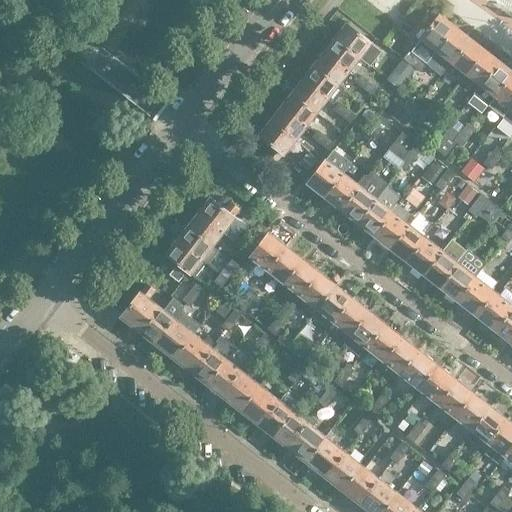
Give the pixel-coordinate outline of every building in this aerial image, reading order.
[(436,52),(455,27),(439,15),(420,40),(436,52)] [(370,43),(346,25),(344,28),(341,28),(336,34),(337,37),(335,39),(359,58),(365,51),(370,44),(370,43)] [(450,63),(470,39),(455,27),(436,52),(450,63)] [(359,58),(335,39),(328,49),(326,47),(323,52),(348,71),(359,58)] [(465,75),(484,50),(470,39),(450,63),(465,75)] [(379,51),(370,44),(365,51),(374,58),(379,51)] [(480,86),(499,62),(484,50),(465,75),(480,86)] [(348,71),(323,52),(319,56),(321,57),(314,67),(338,85),(348,71)] [(411,64),(417,57),(410,52),(404,59),(411,64)] [(426,65),(417,57),(411,64),(421,71),(426,65)] [(494,98),(511,75),(511,71),(499,62),(480,86),(494,98)] [(338,85),(314,67),(306,76),(305,75),(301,79),(327,99),(338,85)] [(509,109),(511,105),(511,75),(494,98),(509,109)] [(363,89),(369,82),(361,76),(355,82),(363,89)] [(327,99),(301,79),(298,84),(299,85),(292,94),(316,113),(327,99)] [(372,95),(377,88),(369,82),(363,89),(372,95)] [(316,113),(292,94),(285,104),(283,102),(280,107),(305,127),(316,113)] [(440,114),(445,108),(438,102),(433,109),(440,114)] [(342,116),(347,110),(339,103),(334,110),(342,116)] [(305,127),(280,107),(276,111),(278,112),(271,122),(295,140),(305,127)] [(433,124),(440,114),(433,109),(426,118),(433,124)] [(350,123),(355,116),(347,110),(342,116),(350,123)] [(383,131),(390,122),(383,116),(376,125),(383,131)] [(283,155),(295,140),(271,122),(269,124),(266,124),(262,130),(262,133),(259,136),(274,148),(268,155),(276,162),(283,154),(283,155)] [(376,139),(383,131),(376,125),(370,133),(376,139)] [(470,138),(475,131),(467,125),(462,132),(470,138)] [(320,144),(326,137),(318,131),(312,137),(320,144)] [(462,147),(470,138),(462,132),(455,141),(462,147)] [(329,150),(334,143),(326,137),(320,144),(329,150)] [(416,157),(423,148),(416,142),(409,151),(416,157)] [(498,160),(504,153),(497,148),(491,155),(498,160)] [(409,165),(416,157),(409,151),(403,159),(409,165)] [(491,170),(498,160),(491,155),(484,164),(491,170)] [(307,171),(313,163),(306,157),(299,165),(307,171)] [(325,198),(343,174),(328,163),(309,185),(315,190),(315,193),(320,197),(323,196),(325,198)] [(449,183),(456,174),(449,168),(442,177),(449,183)] [(350,194),(356,185),(343,174),(325,198),(341,211),(353,196),(350,194)] [(443,191),(449,183),(442,177),(436,185),(443,191)] [(358,224),(376,200),(356,185),(350,194),(353,196),(341,211),(358,224)] [(482,208),(489,199),(482,194),(475,203),(482,208)] [(233,217),(239,209),(231,202),(224,210),(210,199),(200,212),(199,210),(196,214),(207,223),(221,234),(234,217),(233,217)] [(383,220),(390,211),(376,200),(358,224),(374,236),(386,222),(383,220)] [(475,217),(482,208),(475,203),(469,211),(475,217)] [(391,249),(409,226),(390,211),(383,220),(386,222),(374,236),(391,249)] [(221,234),(207,223),(196,214),(193,218),(194,219),(187,229),(211,247),(221,234)] [(416,246),(423,237),(409,226),(391,249),(407,262),(419,248),(416,246)] [(211,247),(187,229),(180,238),(178,237),(175,241),(200,261),(211,247)] [(508,243),(511,238),(511,232),(508,229),(502,237),(508,243)] [(268,270),(285,248),(283,246),(283,243),(278,240),(275,240),(270,235),(252,259),(268,270)] [(424,275),(442,252),(423,237),(416,246),(419,248),(407,262),(424,275)] [(200,261),(175,241),(172,245),(174,246),(166,256),(190,274),(200,261)] [(290,275),(302,261),(285,248),(268,270),(281,281),(288,272),(290,275)] [(449,271),(456,263),(442,252),(424,275),(441,288),(452,274),(449,271)] [(301,296),(318,274),(302,261),(290,275),(288,272),(281,281),(301,296)] [(457,301),(475,278),(456,263),(449,271),(452,274),(441,288),(457,301)] [(324,300),(335,287),(318,274),(301,296),(314,307),(321,298),(324,300)] [(511,310),(511,306),(497,295),(475,278),(457,301),(464,307),(464,309),(469,313),(472,313),(481,320),(481,323),(486,326),(489,326),(496,331),(511,310)] [(197,298),(203,290),(196,284),(190,292),(197,298)] [(160,309),(147,299),(154,290),(148,285),(140,294),(140,293),(121,317),(141,333),(160,309)] [(334,322),(351,299),(335,287),(324,300),(321,298),(314,307),(334,322)] [(251,303),(257,295),(251,290),(244,298),(251,303)] [(190,306),(197,298),(190,292),(184,300),(190,306)] [(244,312),(251,303),(244,298),(237,307),(244,312)] [(357,326),(368,312),(351,299),(334,322),(347,333),(354,324),(357,326)] [(159,338),(173,320),(160,309),(141,333),(157,346),(162,341),(159,338)] [(511,310),(496,331),(511,344),(511,310)] [(235,324),(240,315),(233,311),(228,318),(235,324)] [(367,348),(385,325),(368,312),(357,326),(354,324),(347,333),(367,348)] [(281,327),(288,319),(281,313),(274,321),(281,327)] [(229,332),(235,324),(228,318),(222,326),(229,332)] [(174,359),(193,335),(173,320),(159,338),(162,341),(157,346),(165,352),(165,354),(170,358),(172,358),(174,359)] [(274,335),(281,327),(274,321),(268,330),(274,335)] [(390,352),(401,338),(385,325),(367,348),(380,359),(387,350),(390,352)] [(265,347),(272,339),(265,333),(258,342),(265,347)] [(198,369),(212,350),(207,346),(193,335),(174,359),(175,360),(176,363),(181,367),(183,366),(191,372),(195,367),(198,369)] [(400,374),(418,351),(401,338),(390,352),(387,350),(380,359),(400,374)] [(259,355),(265,347),(258,342),(252,350),(259,355)] [(317,355),(324,347),(317,342),(311,350),(317,355)] [(207,385),(226,361),(212,350),(198,369),(195,367),(191,372),(207,385)] [(310,364),(317,355),(311,350),(304,358),(310,364)] [(456,382),(451,377),(449,376),(449,373),(444,370),(442,370),(433,363),(432,360),(428,356),(425,357),(418,351),(400,374),(439,404),(456,382)] [(225,390),(239,372),(226,361),(207,385),(223,398),(228,392),(225,390)] [(301,375),(308,367),(301,362),(295,370),(301,375)] [(348,379),(354,371),(347,365),(341,373),(348,379)] [(295,383),(301,375),(295,370),(288,378),(295,383)] [(240,411),(259,387),(239,372),(225,390),(228,392),(223,398),(231,403),(231,406),(236,410),(239,410),(240,411)] [(341,387),(348,379),(341,373),(334,382),(341,387)] [(462,408),(473,394),(456,382),(439,404),(458,419),(464,411),(462,408)] [(332,399),(338,391),(331,385),(325,394),(332,399)] [(264,421),(278,402),(259,387),(240,411),(242,412),(242,415),(247,419),(250,418),(257,424),(261,418),(264,421)] [(382,406),(388,397),(383,393),(377,401),(382,406)] [(325,407),(332,399),(325,394),(318,402),(325,407)] [(472,430),(490,407),(473,394),(462,408),(464,411),(458,419),(472,430)] [(375,414),(382,406),(377,401),(370,410),(375,414)] [(273,437),(292,413),(278,402),(264,421),(261,418),(257,424),(273,437)] [(495,434),(506,420),(490,407),(472,430),(491,445),(498,437),(495,434)] [(291,442),(306,423),(292,413),(273,437),(290,450),(294,444),(291,442)] [(367,427),(374,419),(367,413),(361,422),(367,427)] [(505,456),(511,446),(511,424),(506,420),(495,434),(498,437),(491,445),(505,456)] [(419,435),(426,427),(419,421),(413,430),(419,435)] [(361,435),(367,427),(361,422),(354,430),(361,435)] [(306,463),(325,439),(306,423),(291,442),(294,444),(290,450),(297,455),(297,458),(302,462),(305,461),(306,463)] [(412,444),(419,435),(413,430),(406,438),(412,444)] [(330,472),(345,454),(325,439),(306,463),(308,464),(308,467),(313,470),(316,470),(323,476),(327,470),(330,472)] [(403,455),(410,447),(403,442),(397,450),(403,455)] [(455,463),(462,455),(455,449),(449,458),(455,463)] [(397,463),(403,455),(397,450),(390,458),(397,463)] [(363,498),(377,480),(345,454),(330,472),(327,470),(323,476),(362,506),(366,500),(363,498)] [(448,472),(455,463),(449,458),(442,466),(448,472)] [(439,483),(446,475),(439,470),(432,478),(439,483)] [(433,491),(439,483),(432,478),(426,486),(433,491)] [(383,511),(397,495),(377,480),(363,498),(366,500),(362,506),(369,511),(368,511),(383,511)] [(503,500),(510,492),(503,487),(497,495),(503,500)] [(414,511),(416,510),(397,495),(383,511),(414,511)] [(496,509),(503,500),(497,495),(490,504),(496,509)]
